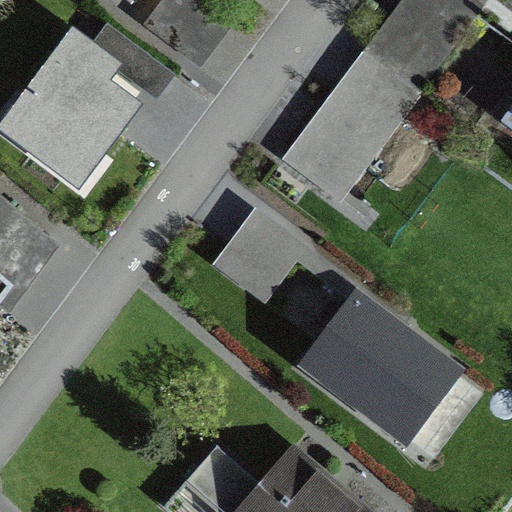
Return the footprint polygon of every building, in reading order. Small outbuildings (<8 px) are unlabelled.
[(229,35),(181,0),(172,0),(147,35),(200,74),(229,35)] [(465,31),(423,0),(413,0),(376,50),(425,86),(465,31)] [(46,115),(22,147),(62,177),(86,145),(98,154),(131,110),(99,86),(111,70),(71,40),(26,100),(46,115)] [(511,107),(498,125),(511,135),(511,107)] [(0,308),(14,292),(0,280),(0,308)] [(452,375),(355,302),(308,364),(405,438),(452,375)] [(354,511),(289,456),(241,511),(354,511)]
